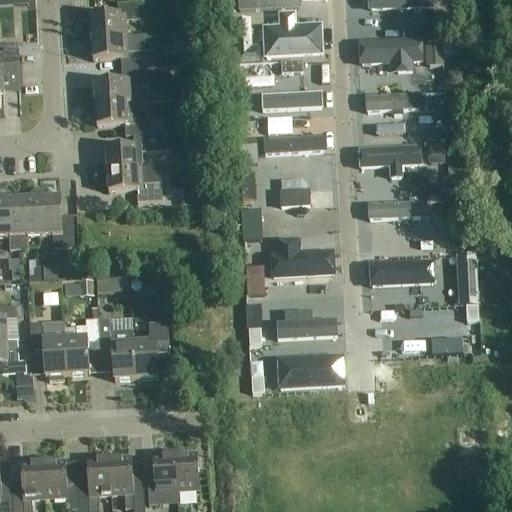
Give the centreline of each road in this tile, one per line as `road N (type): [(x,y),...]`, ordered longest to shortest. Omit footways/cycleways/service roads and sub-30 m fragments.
road 1 (residential): [(337,0),(350,285)]
road 2 (residential): [(0,431),(196,422)]
road 3 (residential): [(0,144),(30,142),(50,117),(47,0)]
